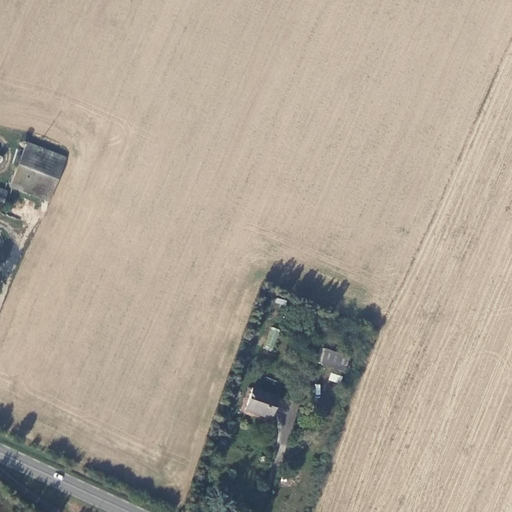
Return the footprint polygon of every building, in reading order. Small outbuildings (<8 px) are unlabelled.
[(18,166),(58,183),(69,158),(29,140),(18,166)] [(11,184),(51,200),(58,183),(18,166),(11,184)] [(9,190),(0,186),(0,208),(1,209),(9,190)] [(271,326),(263,348),(272,351),(280,330),(271,326)] [(322,365),(345,374),(350,360),(327,352),(322,365)] [(328,380),(340,384),(342,376),(331,373),(328,380)] [(280,399),(254,391),(247,412),(263,418),(264,415),(273,418),(280,399)]
